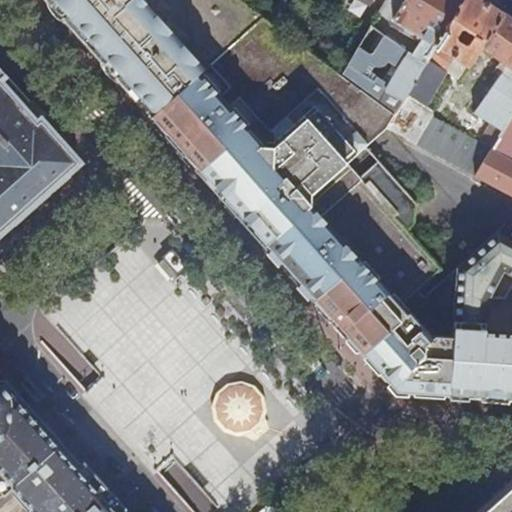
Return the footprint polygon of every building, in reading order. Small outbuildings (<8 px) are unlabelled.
[(43,0),(83,44),(138,107),(149,120),(263,18),(253,10),(243,3),(238,0),(43,0)] [(245,0),(243,3),(253,10),(260,0),(245,0)] [(344,78),(397,117),(467,0),(408,0),(395,22),(425,39),(422,44),(421,46),(416,44),(411,50),(373,28),(372,29),(355,59),(344,78)] [(511,20),(503,14),(480,0),(467,0),(397,117),(389,130),(408,141),(478,177),(493,151),(481,144),(436,119),(434,115),(434,112),(426,106),(432,96),(433,97),(455,60),(471,71),(485,50),(504,64),(499,70),(505,74),(476,115),(492,125),(504,133),(511,120),(511,20)] [(408,394),(449,398),(457,270),(424,299),(405,316),(305,206),(347,168),(389,130),(397,117),(344,78),(263,18),(149,120),(165,137),(166,136),(176,147),(175,149),(268,252),(269,251),(281,264),(280,266),(331,322),(332,321),(337,327),(345,336),(344,337),(387,385),(400,391),(408,394)] [(339,49),(355,59),(372,29),(356,20),(339,49)] [(425,39),(395,22),(392,27),(422,44),(425,39)] [(0,233),(81,163),(38,114),(33,119),(0,81),(6,77),(0,70),(0,233)] [(511,194),(511,120),(504,133),(493,151),(478,177),(511,194)] [(481,144),(493,151),(504,133),(492,125),(481,144)] [(402,214),(416,198),(375,165),(362,180),(402,214)] [(440,271),(347,168),(305,206),(405,316),(424,299),(417,292),(440,271)] [(511,335),(483,334),(484,304),(488,298),(502,299),(511,281),(511,242),(497,234),(457,270),(449,398),(474,399),(511,401),(511,335)] [(255,448),(289,423),(264,389),(230,414),(255,448)] [(0,511),(118,511),(81,470),(37,509),(40,511),(0,511),(0,492),(4,497),(12,490),(13,492),(61,448),(18,400),(13,405),(8,399),(0,398),(0,511)] [(33,511),(37,509),(81,470),(72,460),(61,448),(13,492),(23,502),(31,511),(33,511)] [(511,511),(511,479),(475,511),(511,511)]
